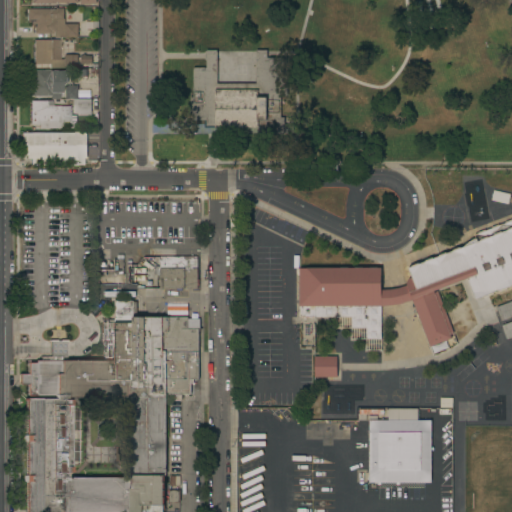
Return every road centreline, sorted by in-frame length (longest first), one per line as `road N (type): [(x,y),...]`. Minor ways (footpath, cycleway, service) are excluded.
road 1 (residential): [(219,180),(221,511)]
road 2 (residential): [(109,0),(109,181)]
